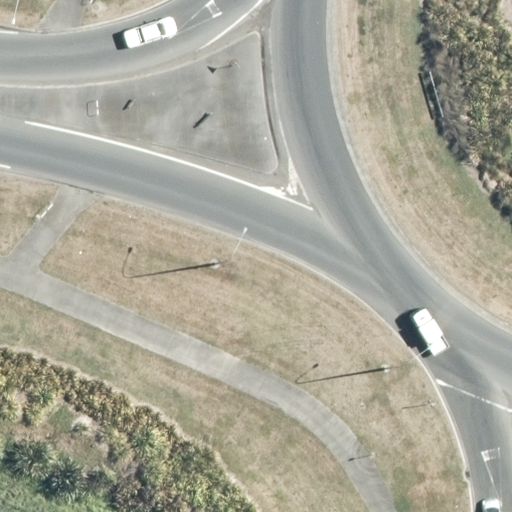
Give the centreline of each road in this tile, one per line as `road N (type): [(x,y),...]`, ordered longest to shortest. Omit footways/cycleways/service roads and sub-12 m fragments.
road 1 (secondary): [(383,266),(181,191),(0,146)]
road 2 (trunk): [(383,266),(336,193),(307,112),(300,0)]
road 3 (secondary): [(0,55),(128,48),(225,0)]
road 4 (trunk): [(505,511),(484,400),(461,336)]
